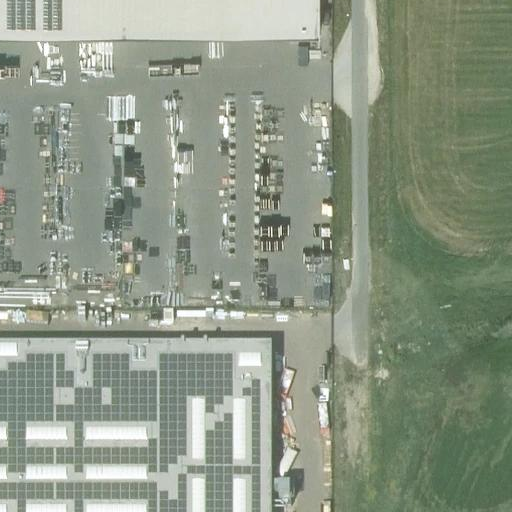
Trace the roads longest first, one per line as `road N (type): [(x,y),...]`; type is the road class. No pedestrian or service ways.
road 1 (unknown): [(0,79),(356,82)]
road 2 (unclassified): [(355,355),(356,0)]
